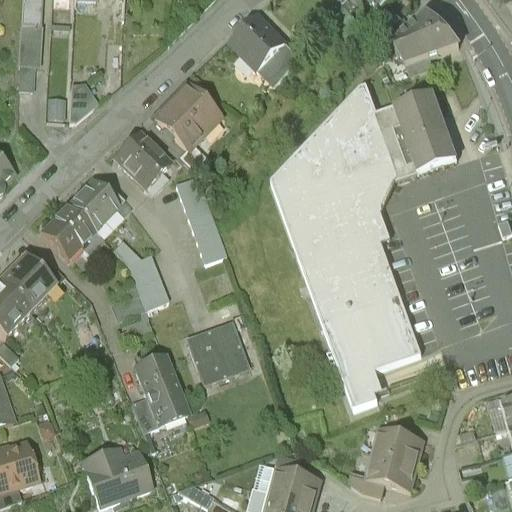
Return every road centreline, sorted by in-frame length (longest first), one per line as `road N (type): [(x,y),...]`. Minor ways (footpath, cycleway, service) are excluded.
road 1 (residential): [(0,239),(249,0)]
road 2 (residential): [(409,511),(449,501),(446,448),(460,405),(511,387)]
